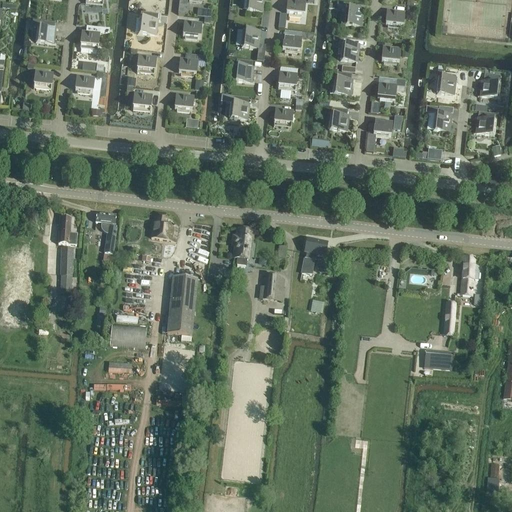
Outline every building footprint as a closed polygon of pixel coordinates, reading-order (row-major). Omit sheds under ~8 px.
[(245,11),(245,12),(262,14),(263,0),(249,0),(248,12),(245,11)] [(288,1),(286,15),(304,17),(305,3),(288,1)] [(342,14),(341,25),(344,25),(344,26),(361,28),(363,11),(346,9),(349,10),(348,15),(342,14)] [(204,10),(203,18),(210,19),(211,11),(204,10)] [(387,12),(385,26),(403,28),(404,14),(387,12)] [(136,20),(134,34),(137,34),(137,35),(158,37),(155,36),(157,22),(160,22),(144,20),(145,14),(141,13),(140,19),(139,19),(139,20),(136,20)] [(33,21),(32,27),(37,28),(37,29),(40,29),(38,44),(35,43),(35,44),(56,46),(53,45),(55,31),(58,31),(58,30),(42,29),(43,22),(39,22),(33,21)] [(184,23),(183,38),(200,39),(202,25),(184,23)] [(241,48),(258,50),(260,33),(243,31),(246,32),(244,48),(241,48)] [(82,33),(80,50),(80,51),(81,50),(97,52),(97,53),(99,35),(97,35),(82,33)] [(284,38),(282,52),(300,54),(301,39),(284,38)] [(340,61),(340,62),(357,64),(359,46),(342,44),(342,45),(345,45),(343,62),(340,61)] [(383,49),(381,63),(399,65),(400,51),(383,49)] [(198,63),(197,67),(205,68),(206,57),(198,56),(198,63)] [(138,57),(136,75),(137,75),(138,71),(154,73),(153,76),(154,77),(156,59),(138,57)] [(29,58),(28,66),(34,66),(36,67),(36,62),(33,58),(29,58)] [(180,61),(178,75),(196,77),(197,67),(198,63),(180,61)] [(233,82),(233,83),(254,85),(254,84),(251,84),(253,70),(256,70),(256,69),(240,68),(241,61),(236,61),(236,67),(235,67),(235,68),(238,68),(236,83),(233,82)] [(35,73),(33,90),(34,90),(34,87),(51,89),(50,92),(51,92),(53,75),(35,73)] [(330,87),(329,94),(332,95),(353,98),(353,97),(350,97),(352,82),(355,83),(355,82),(339,80),(340,74),(335,73),(335,80),(334,80),(337,81),(336,88),(330,87)] [(279,74),(278,91),(279,88),(295,90),(294,93),(295,93),(297,76),(279,74)] [(478,97),(477,98),(499,101),(499,100),(496,99),(497,85),(500,85),(499,85),(500,78),(500,77),(484,75),(483,83),(479,82),(479,83),(482,83),(481,98),(478,97)] [(436,94),(436,95),(453,97),(456,79),(438,77),(438,78),(442,78),(440,95),(436,94)] [(77,78),(75,92),(93,94),(94,80),(77,78)] [(379,85),(377,100),(395,101),(396,87),(379,85)] [(134,95),(132,112),(133,112),(133,109),(150,111),(149,114),(150,114),(152,97),(134,95)] [(176,96),(174,111),(192,113),(194,98),(176,96)] [(222,96),(221,103),(231,104),(230,104),(234,105),(232,119),(229,119),(250,122),(250,121),(247,121),(249,106),(252,107),(252,106),(236,104),(237,98),(232,97),(222,96)] [(371,104),(370,114),(378,115),(379,104),(371,104)] [(328,131),(349,134),(349,133),(346,133),(348,118),(351,118),(335,116),(336,110),(331,109),(331,115),(330,115),(330,116),(333,116),(331,131),(328,131)] [(275,111),(273,128),(274,128),(274,125),(291,127),(290,130),(291,130),(293,113),(275,111)] [(432,131),(432,132),(449,134),(451,116),(438,115),(434,114),(434,115),(437,115),(435,132),(432,131)] [(473,134),(473,135),(494,138),(494,137),(491,137),(493,122),(496,122),(495,122),(496,115),(491,115),(491,121),(475,119),(475,120),(478,120),(476,135),(473,134)] [(375,122),(373,136),(376,136),(391,138),(392,124),(375,122)] [(368,136),(366,152),(374,153),(376,136),(373,136),(368,136)] [(319,140),(319,147),(328,148),(329,141),(319,140)] [(394,154),(393,158),(402,159),(403,148),(400,148),(397,151),(396,154),(394,154)] [(499,148),(492,149),(494,158),(501,156),(499,148)] [(428,151),(427,161),(439,162),(440,152),(428,151)] [(166,215),(155,213),(151,239),(175,242),(178,227),(164,225),(166,215)] [(116,215),(96,214),(95,224),(102,224),(102,226),(102,228),(103,230),(105,233),(107,234),(109,234),(110,234),(110,237),(108,237),(107,254),(116,255),(117,241),(116,240),(117,228),(115,228),(116,215)] [(59,234),(58,246),(76,247),(77,235),(70,235),(71,220),(60,219),(59,234)] [(237,230),(236,239),(235,250),(237,250),(236,258),(247,260),(248,252),(251,252),(253,232),(237,230)] [(325,257),(325,254),(327,244),(310,240),(307,254),(306,254),(300,281),(310,283),(314,261),(312,261),(313,255),(325,257)] [(279,247),(278,260),(285,260),(286,247),(279,247)] [(62,250),(60,295),(78,296),(78,278),(71,278),(72,250),(62,250)] [(474,260),(464,259),(460,296),(471,297),(471,293),(472,293),(473,291),(472,291),(473,281),(473,277),(476,277),(477,273),(473,272),(474,260)] [(331,267),(320,265),(318,275),(329,277),(331,267)] [(279,279),(279,277),(265,276),(262,301),(282,303),(285,280),(279,279)] [(173,277),(169,322),(169,332),(192,334),(197,279),(173,277)] [(314,301),(312,312),(324,314),(325,303),(314,301)] [(446,304),(444,328),(452,329),(454,305),(446,304)] [(110,348),(144,351),(145,329),(112,326),(110,348)] [(503,401),(511,401),(511,343),(503,401)] [(451,368),(452,353),(433,352),(432,367),(451,368)] [(110,364),(109,374),(133,374),(133,364),(110,364)] [(125,393),(126,386),(107,385),(106,392),(125,393)] [(182,400),(157,399),(157,407),(182,407),(182,400)] [(500,477),(500,465),(492,465),(492,477),(500,477)] [(488,493),(500,494),(501,480),(489,479),(488,493)]
